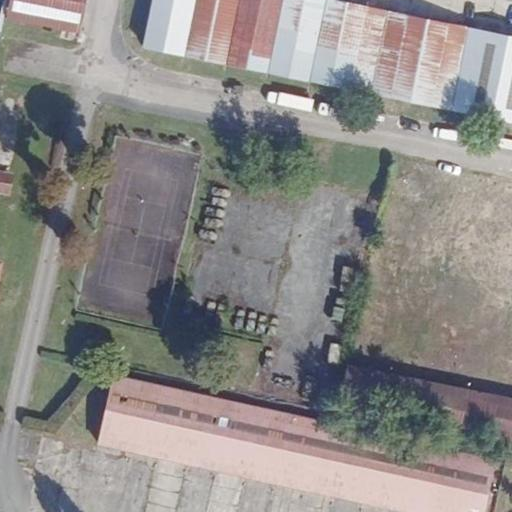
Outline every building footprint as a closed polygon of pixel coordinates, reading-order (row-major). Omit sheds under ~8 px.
[(0,22),(72,37),(80,0),(3,0),(0,18),(0,22)] [(511,120),(511,38),(324,0),(153,0),(144,45),(511,120)] [(0,193),(5,195),(26,96),(0,90),(0,193)] [(511,440),(511,399),(349,366),(341,406),(511,440)] [(406,511),(483,511),(495,460),(113,375),(98,444),(406,511)]
